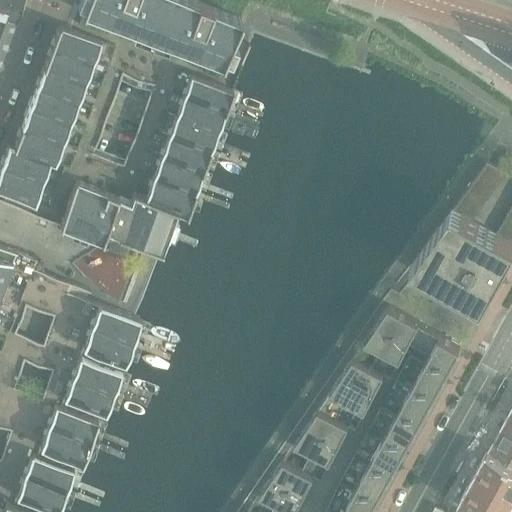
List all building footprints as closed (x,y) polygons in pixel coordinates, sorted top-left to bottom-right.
[(0,0),(0,13),(16,19),(23,0),(0,0)] [(153,39),(167,0),(79,0),(78,6),(84,8),(83,13),(153,39)] [(218,9),(195,0),(167,0),(153,39),(223,65),(241,17),(218,9)] [(0,32),(10,36),(16,19),(0,13),(0,32)] [(102,40),(59,24),(51,45),(94,61),(102,40)] [(0,51),(3,53),(10,36),(0,32),(0,51)] [(94,61),(51,45),(44,66),(86,82),(94,61)] [(86,82),(44,66),(36,86),(79,102),(86,82)] [(191,74),(183,95),(225,111),(233,90),(191,74)] [(36,86),(29,106),(71,122),(79,102),(36,86)] [(183,95),(175,115),(218,131),(225,111),(183,95)] [(71,122),(29,106),(21,126),(64,142),(71,122)] [(168,135),(210,151),(218,131),(175,115),(168,135)] [(14,146),(14,147),(51,161),(56,163),(64,142),(21,126),(14,146)] [(168,135),(160,155),(203,171),(210,151),(168,135)] [(51,161),(14,147),(14,146),(9,144),(1,165),(43,181),(51,161)] [(160,155),(152,176),(195,192),(203,171),(160,155)] [(0,188),(35,202),(43,181),(1,165),(0,167),(0,188)] [(152,176),(145,195),(145,196),(177,208),(177,209),(187,213),(195,192),(152,176)] [(145,195),(134,191),(130,201),(118,197),(119,196),(76,180),(59,223),(102,239),(106,229),(162,249),(177,209),(177,208),(145,196),(145,195)] [(511,241),(486,227),(453,209),(440,227),(439,227),(412,265),(451,287),(483,305),(495,283),(494,282),(511,250),(511,241)] [(0,243),(0,281),(5,284),(13,261),(13,260),(16,252),(17,250),(0,243)] [(141,320),(99,304),(91,325),(133,341),(141,320)] [(362,345),(364,346),(367,341),(400,358),(420,321),(390,305),(362,345)] [(83,347),(125,362),(133,341),(91,325),(83,347)] [(446,371),(461,344),(440,333),(426,360),(446,371)] [(122,371),(80,355),(72,376),(114,392),(122,371)] [(385,372),(356,357),(356,356),(355,355),(319,407),(338,417),(347,400),(365,409),(385,372)] [(432,397),(446,371),(426,360),(412,385),(432,397)] [(64,397),(106,413),(114,392),(72,376),(64,397)] [(432,397),(412,385),(397,411),(418,422),(432,397)] [(48,424),(90,440),(98,419),(56,403),(48,424)] [(350,423),(338,417),(319,407),(292,446),(294,447),(297,443),(330,460),(350,423)] [(418,422),(397,411),(383,437),(404,448),(418,422)] [(511,511),(511,411),(507,421),(490,452),(487,451),(459,501),(466,505),(462,511),(511,511)] [(40,446),(82,462),(90,440),(48,424),(40,446)] [(404,448),(383,437),(369,462),(389,474),(404,448)] [(24,473),(66,489),(74,468),(32,452),(24,473)] [(296,511),(315,474),(286,459),(286,458),(285,457),(258,497),(259,498),(262,494),(296,511)] [(389,474),(369,462),(354,489),(375,500),(389,474)] [(16,494),(58,510),(66,489),(24,473),(16,494)] [(369,511),(375,500),(354,489),(343,511),(369,511)] [(0,511),(37,511),(7,500),(3,511),(0,509),(0,511)]
